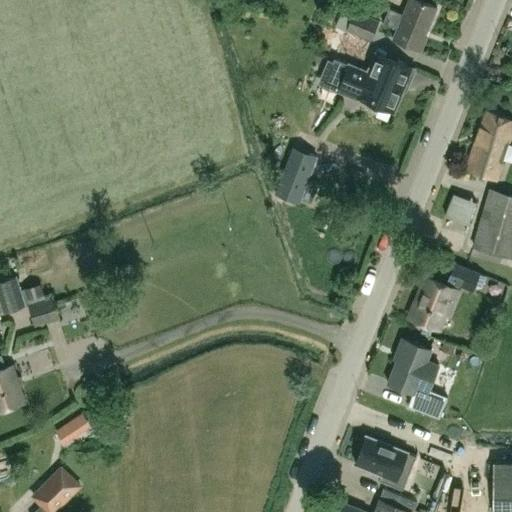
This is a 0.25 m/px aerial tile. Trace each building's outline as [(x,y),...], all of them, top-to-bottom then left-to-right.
[(421,50),(426,36),(424,35),(436,7),(420,0),(407,0),(402,14),(388,8),(382,22),(396,28),(392,38),(421,50)] [(379,21),(354,10),(343,6),(341,11),(330,6),(328,11),(339,16),(335,24),(346,29),(371,39),(379,21)] [(413,69),(384,57),(375,53),(367,72),(334,57),(325,80),(342,87),(341,91),(352,95),(353,91),(358,93),(357,95),(393,110),(393,109),(405,81),(407,82),(413,69)] [(501,163),(511,128),(511,120),(486,111),(466,167),(494,179),(500,163),(501,163)] [(511,258),(511,195),(491,189),(474,247),(511,258)] [(453,191),(444,218),(468,226),(476,200),(453,191)] [(437,231),(467,242),(471,232),(441,221),(437,231)] [(484,277),(479,275),(479,273),(454,263),(447,279),(472,290),(474,287),(480,289),(484,277)] [(16,275),(0,280),(0,301),(3,311),(25,304),(16,275)] [(441,330),(458,289),(426,276),(409,317),(441,330)] [(34,325),(44,322),(38,301),(28,304),(34,325)] [(63,359),(60,337),(46,339),(45,333),(22,337),(26,364),(63,359)] [(438,364),(427,359),(431,349),(401,337),(393,358),(396,359),(387,382),(413,392),(409,404),(433,414),(438,399),(426,395),(433,377),(438,364)] [(1,354),(0,354),(0,409),(25,402),(12,363),(5,366),(1,354)] [(73,435),(66,425),(56,432),(62,442),(73,435)] [(416,455),(366,435),(354,463),(380,473),(378,479),(402,489),(416,455)] [(511,511),(511,461),(493,461),(492,511),(511,511)] [(32,511),(46,511),(47,511),(54,511),(82,485),(60,464),(30,495),(40,505),(32,511)] [(411,511),(378,499),(372,511),(369,511),(332,497),(325,511),(411,511)]
